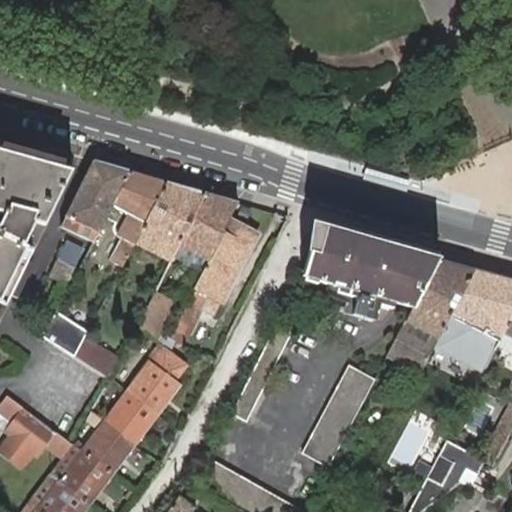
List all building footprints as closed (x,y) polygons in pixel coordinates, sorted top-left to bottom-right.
[(0,150),(0,212),(5,214),(0,223),(0,301),(5,304),(33,249),(24,245),(35,223),(45,226),(72,171),(0,150)] [(130,172),(93,161),(61,227),(67,229),(93,242),(112,206),(130,172)] [(167,183),(130,172),(112,206),(122,211),(114,226),(114,227),(113,227),(113,229),(113,230),(113,231),(114,231),(114,232),(114,233),(114,234),(115,234),(116,234),(116,235),(117,236),(118,237),(122,238),(110,261),(122,267),(134,244),(134,243),(167,183)] [(206,193),(167,183),(134,243),(170,262),(174,254),(175,251),(180,243),(206,193)] [(228,220),(237,203),(206,193),(180,243),(175,251),(174,254),(182,258),(187,247),(210,259),(224,231),(223,230),(228,220)] [(170,338),(182,345),(201,309),(214,317),(221,303),(223,304),(258,235),(228,220),(223,230),(224,231),(210,259),(204,269),(194,289),(195,290),(170,338)] [(309,251),(302,276),(412,308),(437,259),(325,228),(318,254),(309,251)] [(210,259),(187,247),(182,258),(204,269),(210,259)] [(76,267),(58,259),(50,277),(67,285),(76,267)] [(437,259),(412,308),(386,358),(419,375),(450,315),(475,270),(437,259)] [(511,280),(475,270),(450,315),(479,329),(474,338),(494,348),(498,342),(511,315),(511,280)] [(173,302),(155,293),(147,310),(140,328),(155,340),(173,302)] [(353,315),(373,321),(377,305),(357,299),(348,297),(344,312),(353,315)] [(87,332),(55,314),(41,338),(73,357),(84,338),(87,332)] [(511,315),(498,342),(511,349),(511,315)] [(276,326),(231,414),(246,422),(291,333),(276,326)] [(155,340),(140,328),(129,346),(149,360),(176,382),(189,365),(165,347),(155,340)] [(84,338),(73,357),(109,380),(110,379),(115,370),(120,361),(84,338)] [(126,390),(158,415),(181,385),(176,382),(149,360),(126,390)] [(328,467),(375,379),(348,365),(301,453),(328,467)] [(126,390),(103,420),(135,445),(158,415),(126,390)] [(61,458),(71,445),(6,397),(0,405),(0,411),(14,422),(6,433),(10,436),(0,450),(0,451),(21,467),(32,452),(37,456),(45,445),(61,458)] [(508,438),(511,430),(511,408),(499,434),(500,434),(508,438)] [(14,422),(0,411),(0,428),(6,433),(14,422)] [(103,420),(91,412),(86,420),(97,428),(84,445),(78,440),(74,445),(80,451),(112,475),(135,445),(103,420)] [(484,461),(446,441),(410,510),(413,511),(421,511),(458,482),(464,470),(476,476),(484,461)] [(80,451),(74,445),(70,451),(77,456),(64,473),(57,467),(51,476),(57,481),(90,505),(91,504),(112,475),(80,451)] [(77,456),(70,451),(57,467),(64,473),(77,456)] [(193,483),(201,488),(243,511),(303,511),(304,511),(207,457),(193,483)] [(51,476),(49,474),(27,504),(28,505),(35,510),(37,511),(84,511),(90,505),(57,481),(51,476)] [(182,477),(171,491),(177,495),(165,511),(191,511),(192,511),(195,507),(190,504),(201,488),(193,483),(182,477)]
